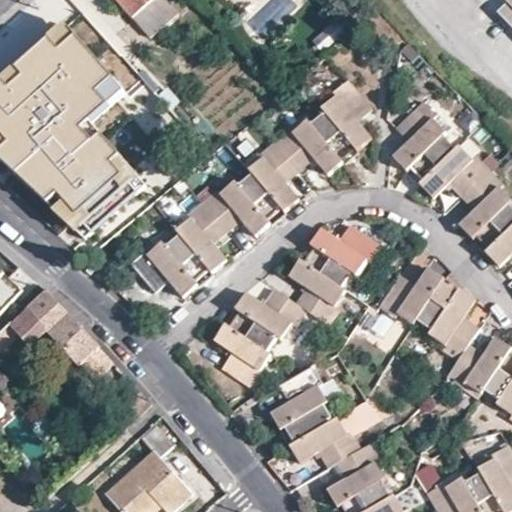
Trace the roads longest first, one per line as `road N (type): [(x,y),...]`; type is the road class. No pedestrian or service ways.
road 1 (residential): [(511,308),(413,213),(378,199),(348,201),(309,214),(152,358)]
road 2 (residential): [(0,218),(152,358)]
road 3 (residential): [(152,358),(258,487)]
